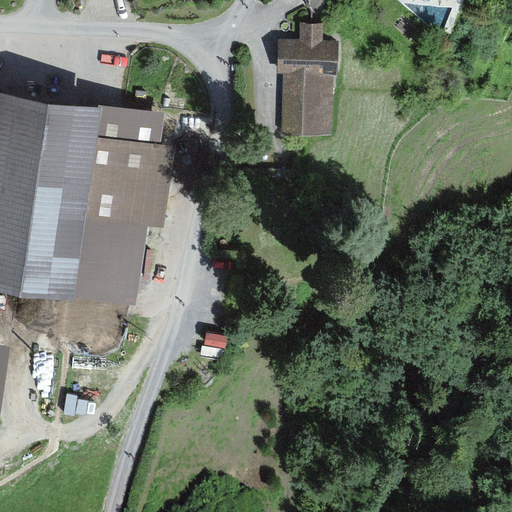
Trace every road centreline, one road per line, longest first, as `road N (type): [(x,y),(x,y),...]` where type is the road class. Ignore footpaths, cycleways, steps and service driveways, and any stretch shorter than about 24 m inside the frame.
road 1 (track): [(114,511),(194,247),(221,98),(216,47)]
road 2 (track): [(47,28),(173,33),(216,47)]
